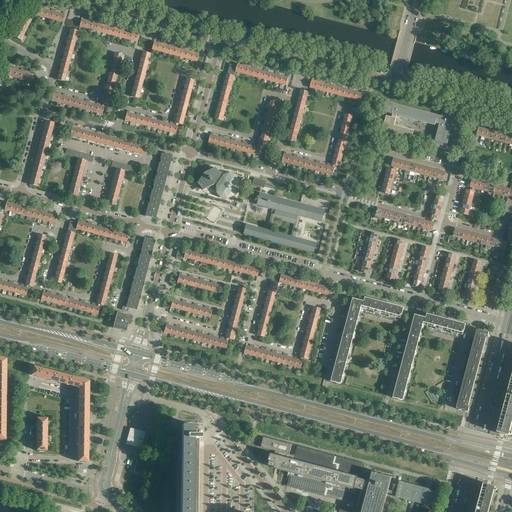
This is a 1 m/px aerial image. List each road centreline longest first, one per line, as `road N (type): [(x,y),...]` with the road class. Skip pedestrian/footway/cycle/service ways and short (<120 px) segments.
road 1 (secondary): [(131,373),(510,474)]
road 2 (secondary): [(511,451),(137,353)]
road 3 (residential): [(458,511),(507,322)]
road 4 (residential): [(339,304),(308,300),(291,351),(247,339),(261,285)]
road 5 (residential): [(21,458),(23,397),(36,383),(72,392),(68,458)]
road 6 (residential): [(398,77),(219,43)]
road 7 (residential): [(123,105),(137,52),(109,48),(92,96),(50,85)]
road 8 (residential): [(131,251),(105,248),(89,297),(48,287),(61,232)]
road 9 (residential): [(278,144),(290,100),(265,93),(252,138),(198,123)]
road 10 (residential): [(147,313),(218,332),(234,278),(261,285)]
road 11 (residential): [(219,43),(76,0)]
road 12 (secondary): [(137,353),(0,318)]
road 13 (unclassified): [(343,192),(423,216),(432,186),(453,191)]
road 14 (secondary): [(0,338),(131,373)]
road 15 (residential): [(123,105),(169,117),(182,70),(210,77)]
road 16 (residential): [(278,144),(326,159),(340,107),(357,111)]
road 17 (residential): [(511,120),(398,77)]
